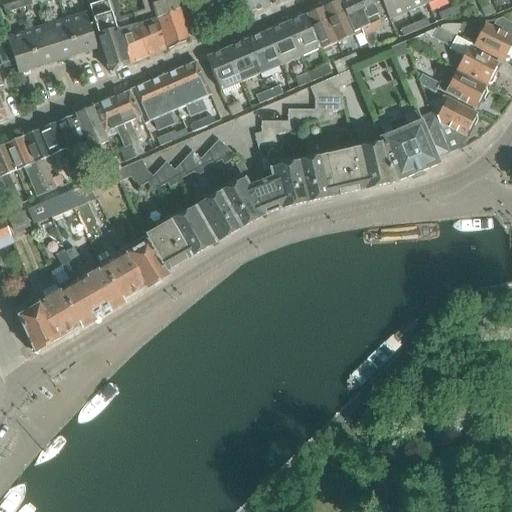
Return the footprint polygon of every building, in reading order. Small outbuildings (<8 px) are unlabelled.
[(22,0),(15,2),(17,9),(31,5),(29,0),(22,0)] [(133,15),(120,19),(119,14),(122,13),(117,0),(107,0),(109,2),(113,15),(117,30),(128,66),(147,58),(134,20),(133,15)] [(147,58),(166,50),(152,5),(150,0),(141,0),(145,11),(133,15),(134,20),(147,58)] [(163,0),(164,1),(152,5),(166,50),(189,40),(176,0),(163,0)] [(248,14),(249,15),(270,6),(266,0),(242,0),(246,8),(248,14)] [(352,26),(358,23),(369,48),(378,44),(374,33),(359,0),(343,0),(341,1),(352,26)] [(379,0),(359,0),(374,33),(382,29),(377,15),(385,12),(379,0)] [(404,0),(381,0),(390,20),(409,11),(404,0)] [(428,3),(426,0),(404,0),(409,11),(428,3)] [(351,27),(352,26),(341,1),(324,8),(339,42),(355,35),(351,27)] [(17,9),(15,2),(2,6),(4,13),(17,9)] [(128,66),(117,30),(113,15),(109,2),(90,6),(108,68),(110,74),(128,66)] [(453,8),(456,15),(469,9),(466,3),(453,8)] [(491,5),(482,9),(485,17),(494,13),(491,5)] [(339,42),(324,8),(308,16),(322,50),(339,42)] [(456,15),(453,8),(440,14),(443,20),(456,15)] [(63,20),(75,56),(94,50),(83,14),(63,20)] [(306,16),(286,25),(300,58),(320,49),(306,16)] [(415,25),(417,31),(430,25),(428,19),(415,25)] [(474,47),(499,59),(504,62),(506,59),(509,58),(511,53),(510,49),(511,45),(511,24),(502,19),(495,22),(492,28),(489,26),(484,27),(474,47)] [(75,56),(63,20),(44,27),(56,62),(75,56)] [(300,58),(286,25),(266,34),(280,66),(300,58)] [(417,31),(415,25),(402,30),(404,37),(417,31)] [(439,27),(439,29),(449,34),(454,36),(460,25),(448,25),(439,27)] [(56,62),(44,27),(25,33),(36,68),(56,62)] [(439,27),(425,34),(434,38),(439,29),(439,27)] [(496,63),(491,61),(469,48),(471,45),(454,36),(449,34),(439,29),(434,38),(451,46),(449,49),(464,57),(457,71),(486,87),(488,83),(491,83),(494,77),(493,73),(494,71),(493,70),(496,63)] [(5,39),(16,74),(36,68),(25,33),(5,39)] [(2,34),(0,34),(0,55),(8,53),(2,34)] [(280,66),(266,34),(247,42),(260,75),(280,66)] [(260,75),(247,42),(226,51),(240,83),(260,75)] [(404,43),(390,48),(395,59),(408,54),(404,43)] [(226,51),(208,59),(222,91),(240,83),(226,51)] [(356,54),(345,58),(348,66),(349,66),(359,62),(356,54)] [(345,58),(334,63),(337,71),(348,66),(345,58)] [(203,99),(211,96),(203,77),(199,68),(196,63),(180,70),(198,114),(207,110),(203,99)] [(306,75),(310,83),(330,74),(326,66),(317,70),(306,75)] [(190,117),(198,114),(180,70),(173,73),(165,77),(178,110),(186,107),(190,117)] [(324,83),(310,88),(316,100),(328,100),(342,100),(339,89),(356,82),(352,71),(351,71),(324,83)] [(437,89),(445,93),(474,108),(477,101),(479,101),(480,99),(483,98),(486,92),(485,89),(486,87),(457,71),(455,73),(454,73),(449,83),(444,81),(441,82),(440,84),(422,75),(419,81),(422,87),(435,93),(437,89)] [(310,83),(306,75),(296,79),(299,87),(310,83)] [(165,77),(148,84),(166,127),(175,124),(170,113),(178,110),(165,77)] [(131,91),(141,117),(144,124),(154,120),(158,131),(166,127),(148,84),(131,91)] [(268,91),(271,99),(282,94),(279,86),(268,91)] [(139,141),(137,137),(130,122),(141,117),(131,91),(111,100),(130,145),(139,142),(139,141)] [(271,99),(268,91),(256,96),(260,104),(271,99)] [(450,153),(459,149),(465,137),(464,136),(467,129),(469,129),(470,127),(473,126),(476,121),(475,118),(476,115),(472,112),(443,97),(436,112),(439,113),(438,117),(442,130),(440,131),(450,153)] [(125,148),(130,145),(111,100),(94,107),(107,138),(118,133),(125,148)] [(315,111),(317,121),(318,123),(330,121),(328,113),(344,110),(342,100),(316,100),(315,111)] [(239,103),(228,108),(231,116),(242,111),(239,103)] [(76,115),(91,149),(109,142),(107,138),(94,107),(76,115)] [(317,121),(315,111),(288,111),(288,122),(291,133),(291,135),(304,132),(302,125),(317,121)] [(379,140),(379,141),(390,164),(398,182),(398,183),(440,165),(437,159),(450,153),(440,131),(432,113),(419,118),(421,122),(379,140)] [(76,115),(58,122),(69,149),(74,161),(92,153),(90,150),(91,149),(76,115)] [(210,117),(201,121),(204,128),(216,123),(214,118),(210,117)] [(192,125),(190,128),(192,133),(204,128),(201,121),(192,125)] [(58,122),(42,129),(53,156),(60,153),(65,165),(68,174),(69,174),(72,182),(82,178),(74,161),(69,149),(58,122)] [(291,133),(288,122),(262,122),(262,133),(255,135),(259,147),(277,143),(275,137),(291,133)] [(42,129),(23,137),(35,163),(40,175),(48,193),(57,189),(44,159),(50,157),(52,156),(53,156),(42,129)] [(172,142),(184,137),(182,132),(178,131),(169,135),(172,142)] [(169,135),(157,140),(160,147),(172,142),(169,135)] [(48,193),(40,175),(23,137),(6,144),(18,170),(26,167),(39,197),(48,193)] [(139,142),(130,145),(136,158),(145,154),(139,141),(139,142)] [(201,160),(206,169),(221,160),(224,165),(237,157),(219,141),(201,160)] [(398,182),(390,164),(379,141),(366,144),(367,149),(355,152),(365,190),(398,182)] [(18,170),(6,144),(0,147),(0,177),(7,194),(13,209),(22,205),(8,175),(18,170)] [(124,147),(120,149),(125,162),(136,158),(130,145),(125,148),(124,147)] [(327,158),(336,197),(365,190),(355,152),(353,147),(339,150),(340,155),(327,158)] [(175,171),(180,180),(194,172),(197,177),(207,171),(206,169),(201,160),(193,152),(175,171)] [(102,156),(94,159),(99,171),(101,170),(107,167),(102,156)] [(296,160),(308,203),(336,197),(327,158),(313,161),(312,156),(296,160)] [(94,159),(85,164),(90,175),(99,171),(94,159)] [(116,160),(107,164),(111,174),(114,172),(120,170),(116,160)] [(148,182),(153,177),(147,171),(142,160),(120,170),(114,172),(119,183),(131,178),(138,188),(148,182)] [(296,160),(283,163),(284,167),(271,171),(279,210),(308,203),(296,160)] [(166,163),(153,177),(148,182),(153,191),(167,184),(170,188),(181,182),(180,180),(175,171),(166,163)] [(231,183),(217,191),(239,230),(266,215),(272,213),(279,210),(273,180),(261,185),(251,189),(246,181),(246,180),(244,181),(234,187),(231,183)] [(67,194),(74,209),(85,204),(78,189),(67,194)] [(208,202),(194,210),(214,245),(239,230),(217,191),(205,198),(208,202)] [(52,200),(59,215),(74,209),(67,194),(52,200)] [(45,204),(28,211),(34,224),(51,217),(45,204)] [(182,211),(167,219),(189,259),(214,245),(194,210),(184,215),(182,211)] [(24,213),(9,219),(14,231),(29,225),(24,213)] [(189,259),(167,219),(155,226),(158,230),(146,237),(163,267),(166,272),(189,259)] [(0,244),(14,239),(8,224),(0,227),(0,244)] [(121,226),(113,230),(120,244),(122,248),(126,247),(121,238),(125,235),(121,226)] [(120,245),(112,230),(107,233),(114,247),(120,245)] [(122,248),(123,250),(145,289),(167,276),(165,273),(147,242),(132,250),(129,245),(126,247),(122,248)] [(73,248),(66,252),(103,314),(108,311),(108,312),(110,311),(110,310),(124,302),(102,267),(89,274),(73,248)] [(124,302),(145,289),(123,250),(120,251),(121,252),(115,255),(111,249),(97,258),(102,267),(124,302)] [(61,263),(49,270),(54,284),(81,327),(95,319),(95,320),(97,319),(96,318),(101,315),(102,316),(103,315),(103,314),(66,252),(65,253),(64,251),(56,256),(61,263)] [(59,339),(81,327),(54,285),(42,291),(37,284),(30,288),(35,300),(35,301),(59,339)] [(16,312),(16,313),(18,318),(32,349),(31,351),(33,351),(33,350),(37,351),(37,352),(38,352),(60,340),(59,339),(35,301),(35,300),(34,301),(32,301),(30,301),(28,301),(26,302),(24,303),(22,304),(21,305),(19,307),(18,309),(17,311),(17,312),(16,312)]
